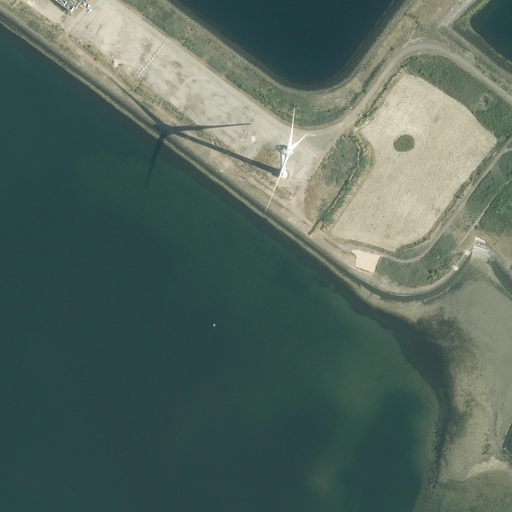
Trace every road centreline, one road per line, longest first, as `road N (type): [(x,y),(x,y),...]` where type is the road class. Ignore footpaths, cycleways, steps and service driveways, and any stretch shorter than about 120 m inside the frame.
road 1 (unclassified): [(296,135),(347,123),(395,59),(419,46),(447,51),(511,101)]
road 2 (unclassified): [(296,135),(109,0)]
